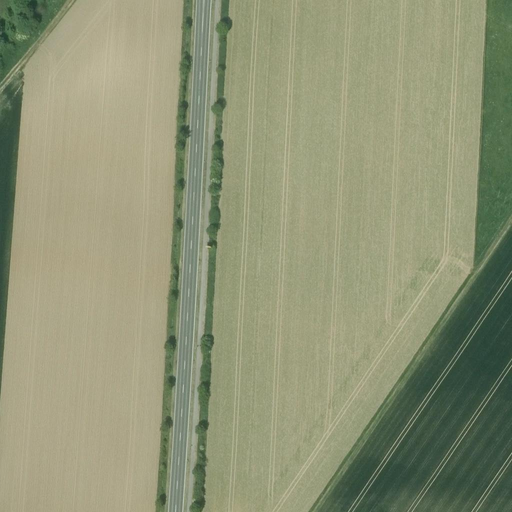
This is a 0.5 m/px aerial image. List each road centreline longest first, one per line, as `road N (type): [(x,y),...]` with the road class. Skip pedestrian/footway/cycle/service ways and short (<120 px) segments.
road 1 (secondary): [(202,0),(175,511)]
road 2 (track): [(511,214),(314,511)]
